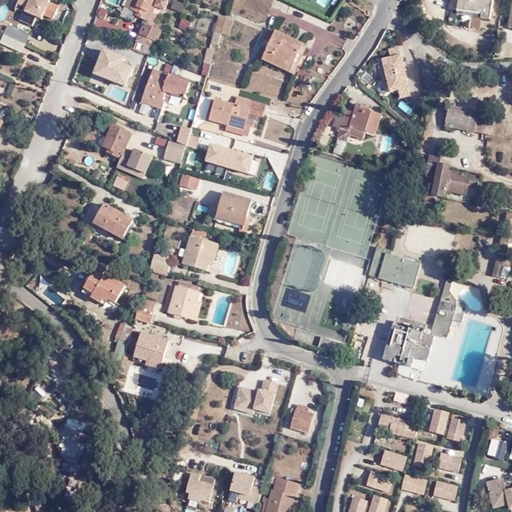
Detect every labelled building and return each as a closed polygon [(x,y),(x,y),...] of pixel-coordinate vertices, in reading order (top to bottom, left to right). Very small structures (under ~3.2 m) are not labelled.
[(51,1),(49,0),(19,0),(16,8),(23,11),(36,17),(37,17),(41,9),(47,11),(45,16),(54,19),(59,8),(49,4),(51,1)] [(162,0),(136,0),(135,3),(132,12),(138,14),(138,17),(150,23),(148,27),(145,26),(141,37),(157,45),(164,29),(157,26),(161,19),(155,15),(157,9),(166,13),(170,4),(162,0)] [(182,13),(185,3),(174,0),(173,0),(171,9),(182,13)] [(316,0),(331,10),(337,0),(316,0)] [(459,0),(458,6),(481,10),(481,14),(490,16),(492,0),(459,0)] [(132,12),(135,3),(129,2),(127,10),(132,12)] [(0,20),(10,24),(15,8),(1,4),(0,6),(0,20)] [(33,25),(36,17),(23,11),(19,19),(33,25)] [(211,33),(218,35),(223,20),(215,17),(211,33)] [(180,18),(178,29),(189,31),(191,20),(180,18)] [(223,20),(218,35),(225,37),(230,23),(223,20)] [(7,24),(3,33),(22,42),(27,33),(7,24)] [(304,45),(268,27),(261,40),(269,43),(261,57),(296,75),(303,62),(298,59),(304,45)] [(22,42),(3,33),(0,39),(0,41),(19,50),(22,42)] [(155,51),(157,45),(141,37),(138,44),(155,51)] [(126,53),(104,44),(93,71),(126,84),(134,63),(124,60),(126,53)] [(411,95),(400,45),(387,48),(389,58),(377,61),(385,94),(398,91),(399,98),(411,95)] [(207,46),(203,62),(211,64),(215,48),(207,46)] [(201,74),(208,76),(211,65),(204,63),(201,74)] [(166,92),(185,99),(190,85),(169,75),(167,78),(153,72),(142,104),(160,111),(164,103),(162,102),(165,95),(166,92)] [(183,103),(185,99),(166,92),(165,95),(183,103)] [(209,121),(227,126),(228,122),(244,126),(248,115),(261,120),(265,107),(236,97),(234,106),(215,100),(209,121)] [(365,106),(356,103),(353,113),(344,110),(339,128),(347,131),(349,126),(375,134),(381,116),(364,111),(365,106)] [(447,122),(478,130),(481,111),(452,103),(447,122)] [(494,134),(495,115),(481,111),(478,130),(494,134)] [(244,126),(228,122),(227,126),(225,126),(224,132),(246,138),(249,129),(244,127),(244,126)] [(116,163),(124,167),(142,176),(150,159),(132,151),(130,154),(122,150),(128,135),(108,126),(99,146),(107,150),(105,154),(116,159),(115,163),(116,163)] [(185,148),(190,132),(180,129),(175,143),(185,148)] [(200,136),(190,132),(185,148),(196,151),(200,136)] [(337,139),(333,152),(342,155),(346,142),(337,139)] [(164,161),(180,166),(185,148),(168,143),(164,161)] [(248,174),(253,156),(210,143),(205,161),(248,174)] [(479,188),(482,178),(452,170),(454,165),(443,161),(444,155),(434,153),(430,168),(440,171),(435,194),(445,198),(448,190),(467,195),(470,187),(479,188)] [(122,173),(124,167),(116,163),(113,169),(122,173)] [(196,181),(182,176),(179,186),(194,190),(196,181)] [(243,228),(245,219),(250,203),(224,194),(216,220),(243,228)] [(109,227),(107,230),(123,240),(135,220),(107,203),(98,219),(109,227)] [(511,215),(511,208),(505,207),(501,225),(509,227),(511,216),(511,215)] [(95,224),(107,230),(109,227),(98,219),(95,224)] [(249,220),(245,219),(243,228),(216,220),(214,219),(212,226),(245,235),(249,220)] [(217,238),(218,234),(208,231),(198,228),(196,232),(206,236),(207,234),(213,235),(213,237),(217,238)] [(511,240),(511,233),(500,231),(495,249),(503,251),(506,240),(511,240)] [(206,263),(213,243),(191,235),(186,250),(192,252),(190,259),(184,257),(181,263),(204,271),(206,263)] [(219,245),(213,243),(206,263),(212,264),(219,245)] [(378,279),(386,250),(381,249),(373,277),(378,279)] [(417,291),(424,267),(390,256),(391,254),(395,255),(396,253),(386,250),(378,279),(417,291)] [(506,264),(508,258),(494,254),(489,272),(498,275),(502,263),(506,264)] [(154,268),(169,273),(173,261),(158,256),(154,268)] [(333,259),(325,281),(355,292),(363,270),(333,259)] [(89,289),(110,301),(112,298),(119,302),(130,286),(113,274),(110,277),(100,271),(89,289)] [(449,276),(432,330),(448,334),(454,316),(463,319),(467,306),(468,303),(467,301),(466,300),(459,298),(451,288),(454,278),(449,276)] [(506,285),(504,279),(489,282),(494,301),(501,299),(499,288),(506,285)] [(193,321),(198,303),(202,290),(182,284),(178,291),(171,314),(193,321)] [(107,306),(110,301),(89,289),(86,293),(107,306)] [(142,309),(156,312),(159,303),(145,298),(142,309)] [(203,304),(198,303),(193,321),(199,323),(203,304)] [(139,319),(155,323),(158,313),(156,312),(142,309),(139,319)] [(427,358),(434,334),(424,331),(425,327),(412,324),(411,327),(394,323),(385,357),(412,365),(415,355),(427,358)] [(162,371),(170,343),(145,335),(138,358),(135,357),(134,362),(162,371)] [(184,340),(183,350),(226,354),(227,344),(184,340)] [(124,363),(130,344),(120,341),(115,360),(124,363)] [(271,411),(279,383),(263,379),(262,386),(259,386),(257,390),(239,385),(233,408),(254,414),(257,406),(271,411)] [(395,400),(408,403),(410,394),(397,391),(395,400)] [(292,410),(303,413),(305,408),(294,404),(292,410)] [(308,415),(303,413),(292,410),(288,427),(304,431),(308,415)] [(394,430),(399,417),(380,411),(379,419),(389,422),(387,428),(394,430)] [(84,425),(88,427),(90,422),(72,414),(63,433),(79,439),(84,425)] [(450,432),(454,418),(447,416),(445,422),(435,419),(432,427),(450,432)] [(471,437),(472,431),(466,430),(469,418),(461,416),(457,433),(471,437)] [(415,430),(417,422),(400,417),(395,431),(403,433),(405,427),(415,430)] [(92,429),(88,427),(84,425),(79,439),(86,442),(92,429)] [(445,458),(448,442),(430,437),(427,446),(438,449),(437,456),(445,458)] [(63,452),(76,459),(84,445),(70,438),(63,452)] [(491,440),(488,456),(505,459),(508,443),(491,440)] [(467,453),(469,446),(456,443),(450,461),(459,463),(461,451),(467,453)] [(384,470),(389,456),(382,453),(380,459),(369,456),(367,463),(384,470)] [(404,476),(407,468),(396,465),(397,458),(392,456),(388,470),(404,476)] [(436,488),(441,470),(434,468),(430,479),(424,477),(422,484),(436,488)] [(256,474),(236,469),(231,488),(240,491),(238,498),(260,504),(264,486),(253,484),(256,474)] [(379,489),(383,475),(366,469),(363,477),(375,481),(374,487),(379,489)] [(458,492),(459,485),(453,484),(455,473),(448,471),(444,489),(458,492)] [(198,477),(192,475),(187,493),(190,495),(188,500),(198,503),(200,501),(208,504),(214,482),(203,477),(201,484),(197,483),(198,477)] [(401,490),(403,481),(386,476),(381,489),(388,492),(390,486),(401,490)] [(511,507),(511,488),(507,489),(504,478),(489,481),(495,506),(510,502),(511,508),(511,507)] [(291,511),(298,484),(278,479),(272,501),(268,500),(264,511),(291,511)] [(373,494),(367,511),(385,511),(389,498),(373,494)] [(434,497),(428,495),(426,501),(415,497),(412,506),(430,511),(434,497)] [(364,511),(367,499),(351,496),(347,511),(364,511)] [(453,511),(454,511),(448,510),(450,499),(442,497),(438,511),(453,511)]
